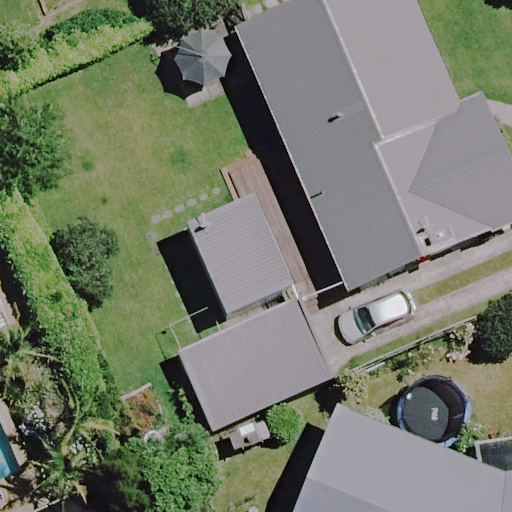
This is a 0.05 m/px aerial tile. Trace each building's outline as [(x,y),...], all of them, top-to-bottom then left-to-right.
[(445,121),(393,0),(318,0),(218,43),(332,307),(511,229),(511,217),(466,112),(445,121)] [(183,242),(214,326),(271,305),(241,221),(183,242)] [(328,388),(299,317),(202,356),(231,427),(328,388)] [(511,511),(511,487),(490,490),(318,423),(283,511),(511,511)] [(90,511),(77,484),(17,511),(90,511)]
